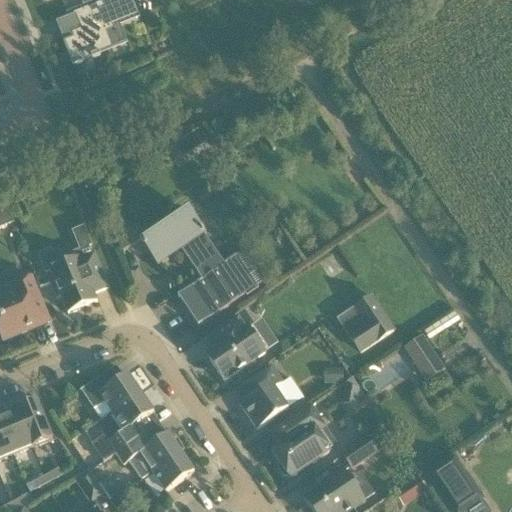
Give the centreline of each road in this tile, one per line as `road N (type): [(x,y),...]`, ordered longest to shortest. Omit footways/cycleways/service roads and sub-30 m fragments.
road 1 (track): [(406,0),(297,62),(0,182)]
road 2 (residential): [(252,495),(155,350),(136,336),(0,384)]
road 3 (residential): [(0,19),(42,123),(0,140)]
